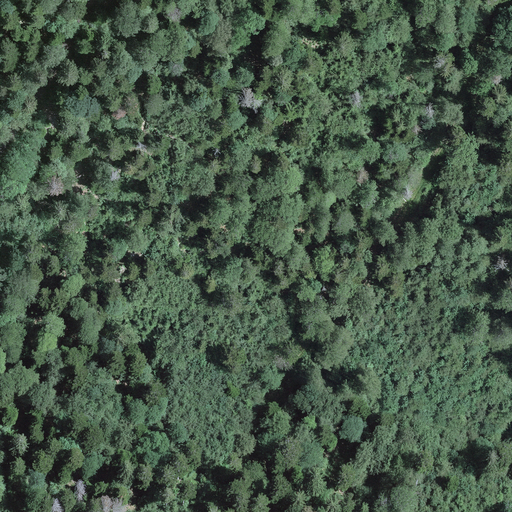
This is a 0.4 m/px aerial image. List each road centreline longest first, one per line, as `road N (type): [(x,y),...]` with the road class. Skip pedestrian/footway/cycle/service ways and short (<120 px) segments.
road 1 (track): [(501,0),(414,193),(265,398),(253,457),(274,511)]
road 2 (track): [(0,150),(44,90),(86,0)]
